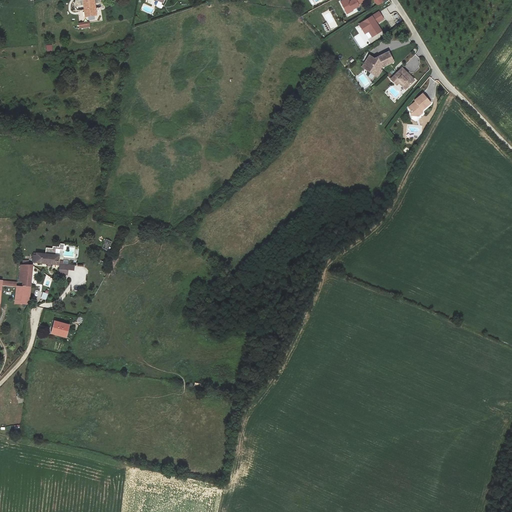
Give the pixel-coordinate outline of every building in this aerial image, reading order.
[(95,0),(90,0),(83,1),(85,16),(97,14),(95,0)] [(352,10),(352,9),(359,5),(358,4),(365,0),(351,0),(350,1),(349,0),(344,0),(341,2),(346,13),(352,10)] [(365,34),(369,31),(372,37),(382,30),(378,23),(384,19),(379,11),(359,24),(365,34)] [(369,55),(362,67),(377,77),(383,67),(394,62),(389,51),(375,58),(369,55)] [(403,67),(391,78),(397,84),(399,82),(406,88),(415,79),(403,67)] [(416,101),(408,107),(411,111),(411,115),(418,116),(419,111),(422,109),(423,110),(431,103),(423,93),(415,100),(416,101)] [(101,248),(108,251),(112,242),(106,239),(101,248)] [(59,255),(33,252),(32,262),(59,265),(59,255)] [(74,270),(75,265),(60,263),(59,275),(67,275),(67,270),(74,270)] [(22,287),(31,288),(33,273),(35,272),(35,267),(20,265),(19,282),(20,282),(20,285),(22,285),(22,287)] [(0,305),(2,286),(16,287),(16,282),(0,280),(0,305)] [(31,288),(22,287),(16,286),(15,304),(29,305),(31,288)] [(69,325),(55,321),(51,333),(66,337),(69,325)]
